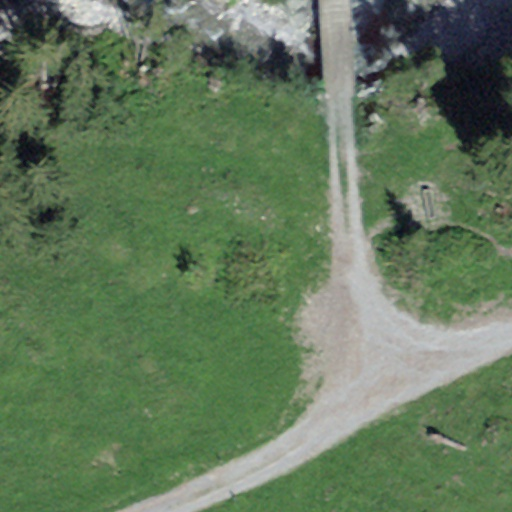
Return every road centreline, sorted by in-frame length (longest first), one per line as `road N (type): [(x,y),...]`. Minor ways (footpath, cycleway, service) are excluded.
road 1 (track): [(335,0),(351,235),(385,406)]
road 2 (track): [(385,406),(189,511)]
road 3 (track): [(385,406),(511,351)]
